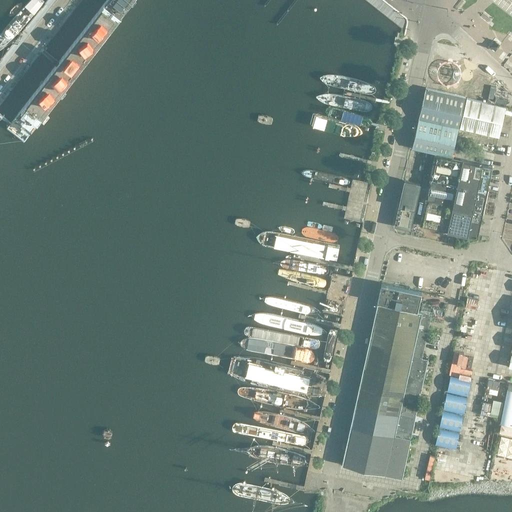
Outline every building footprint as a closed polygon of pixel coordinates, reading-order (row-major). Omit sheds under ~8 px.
[(14,41),(42,6),(42,4),(43,3),(43,2),(43,0),(42,0),(29,0),(4,34),(3,35),(2,37),(1,38),(1,40),(0,42),(0,41),(0,48),(1,49),(3,48),(4,48),(6,47),(8,47),(9,46),(11,45),(12,44),(13,43),(14,41)] [(7,130),(25,144),(136,0),(108,0),(59,64),(7,130)] [(452,157),(465,96),(425,88),(412,148),(435,153),(429,180),(446,183),(452,157)] [(499,136),(505,109),(506,107),(466,98),(460,127),(499,136)] [(458,186),(464,160),(452,157),(446,183),(458,186)] [(487,192),(493,166),(464,160),(458,186),(487,192)] [(482,216),(487,192),(458,186),(446,183),(429,180),(424,203),(482,216)] [(410,228),(420,184),(405,181),(395,225),(410,228)] [(477,237),(482,216),(424,203),(419,225),(477,237)] [(262,245),(271,248),(302,255),(336,263),(340,246),(273,232),(268,231),(263,232),(260,234),(256,237),(258,241),(262,245)] [(377,302),(418,310),(422,292),(381,283),(377,302)] [(427,335),(431,313),(418,310),(377,302),(373,323),(427,335)] [(422,357),(426,340),(427,335),(373,323),(368,346),(422,357)] [(424,379),(428,359),(422,357),(368,346),(364,365),(424,379)] [(234,359),(230,379),(251,387),(301,397),(324,399),(328,380),(307,372),(257,361),(234,359)] [(419,398),(424,379),(364,365),(359,385),(419,398)] [(450,376),(447,391),(467,396),(471,380),(470,380),(450,376)] [(511,383),(509,383),(508,388),(507,388),(501,417),(500,423),(511,425),(511,383)] [(415,418),(419,398),(359,385),(355,405),(415,418)] [(446,393),(443,409),(464,413),(467,398),(446,393)] [(491,414),(502,415),(504,400),(493,399),(491,414)] [(411,438),(415,418),(355,405),(350,424),(411,438)] [(439,429),(435,444),(456,449),(459,433),(459,431),(460,431),(463,415),(443,411),(439,426),(439,429)] [(406,457),(411,438),(350,424),(346,444),(406,457)] [(402,477),(406,457),(346,444),(342,464),(402,477)]
